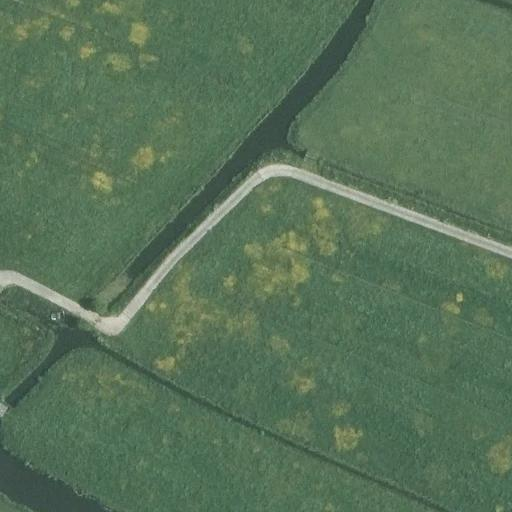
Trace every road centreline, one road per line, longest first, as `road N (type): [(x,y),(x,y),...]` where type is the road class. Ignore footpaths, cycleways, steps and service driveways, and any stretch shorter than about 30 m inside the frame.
road 1 (track): [(0,279),(9,276),(117,324),(256,178),(275,170),(304,176)]
road 2 (track): [(304,176),(511,253)]
